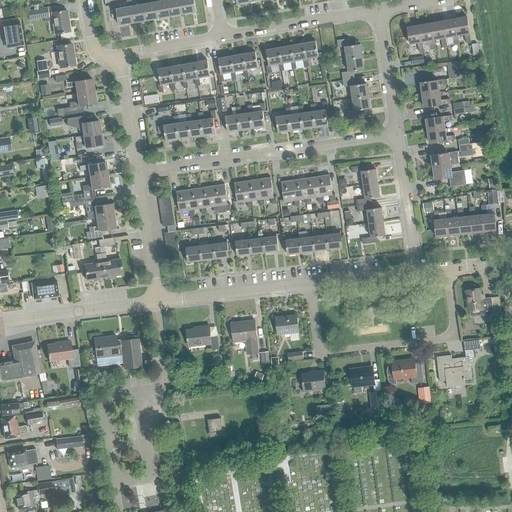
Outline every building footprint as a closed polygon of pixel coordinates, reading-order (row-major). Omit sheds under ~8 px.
[(126,0),(127,8),(116,10),(119,26),(132,23),(129,7),(133,7),(131,0),(126,0)] [(144,0),(139,0),(140,5),(133,7),(129,7),(132,23),(145,21),(142,5),(145,4),(144,0)] [(158,2),(157,0),(152,0),(153,3),(145,4),(142,5),(145,21),(157,19),(155,3),(158,2)] [(170,0),(165,0),(166,1),(158,2),(155,3),(157,19),(170,17),(167,1),(170,0)] [(170,0),(167,1),(170,17),(183,14),(180,0),(170,0)] [(196,12),(193,0),(180,0),(183,14),(196,12)] [(46,8),(27,11),(29,21),(41,19),(41,16),(48,15),(46,8)] [(69,32),(66,11),(51,13),(55,34),(69,32)] [(466,17),(455,19),(458,36),(464,35),(466,44),(471,43),(469,34),(470,34),(466,17)] [(458,36),(455,19),(443,21),(446,38),(453,37),(454,46),(459,45),(458,36)] [(7,48),(23,45),(19,21),(3,24),(7,48)] [(446,38),(443,21),(432,23),(434,40),(441,39),(442,48),(448,47),(446,38)] [(432,23),(419,25),(422,43),(429,41),(431,50),(436,49),(434,40),(432,23)] [(422,43),(419,25),(407,28),(410,45),(417,44),(419,52),(424,51),(422,43)] [(345,47),(346,60),(363,57),(361,45),(349,47),(348,40),(337,42),(338,48),(345,47)] [(303,60),(304,67),(312,66),(310,59),(318,58),(315,42),(303,44),(306,60),(303,60)] [(57,46),(60,68),(75,65),(72,44),(57,46)] [(291,46),(293,62),(291,62),(292,69),(297,69),(295,62),(303,60),(306,60),(303,44),(291,46)] [(283,64),(291,62),(293,62),(291,46),(278,48),(281,64),(278,65),(279,72),(284,71),(283,64)] [(267,74),(272,73),(271,66),(278,65),(281,64),(278,48),(266,50),(268,66),(266,66),(267,74)] [(244,78),(249,77),(247,70),(258,68),(255,52),(243,54),(245,70),(243,71),(244,78)] [(230,73),(232,80),(236,79),(235,72),(243,71),(245,70),(243,54),(230,57),(233,73),(230,73)] [(221,74),(218,75),(219,82),(224,81),(224,79),(227,79),(226,74),(230,73),(233,73),(230,57),(218,59),(221,74)] [(342,73),(343,80),(355,79),(354,71),(364,70),(363,57),(346,60),(348,72),(342,73)] [(411,58),(412,65),(424,63),(423,57),(411,58)] [(48,70),(46,71),(44,60),(37,61),(39,79),(50,77),(48,70)] [(196,86),(201,86),(199,78),(210,77),(207,61),(194,63),(197,79),(195,79),(196,86)] [(447,63),(447,64),(449,79),(460,78),(459,73),(458,61),(447,63)] [(183,89),(188,88),(187,81),(195,79),(197,79),(194,63),(182,65),(185,81),(182,81),(183,89)] [(171,91),(176,90),(175,83),(182,81),(185,81),(182,65),(170,67),(173,83),(170,84),(171,91)] [(170,84),(173,83),(170,67),(157,69),(160,85),(157,85),(159,93),(163,92),(162,85),(170,84)] [(92,79),(66,83),(67,88),(75,86),(77,94),(94,92),(92,79)] [(351,87),(352,99),(368,97),(367,84),(356,86),(355,79),(343,80),(331,82),(333,92),(345,90),(344,88),(351,87)] [(420,83),(422,95),(440,93),(438,85),(447,84),(446,80),(420,83)] [(41,85),(43,95),(51,93),(49,83),(41,85)] [(70,107),(64,108),(65,115),(83,112),(82,105),(95,103),(94,92),(77,94),(78,102),(69,103),(70,107)] [(422,95),(424,107),(450,104),(449,99),(441,100),(440,93),(422,95)] [(146,104),(159,102),(158,94),(145,96),(146,104)] [(368,97),(352,99),(354,111),(347,112),(348,119),(360,118),(359,110),(370,109),(368,97)] [(225,98),(218,99),(220,112),(227,111),(225,98)] [(316,111),(313,112),(315,128),(328,126),(326,110),(328,110),(327,102),(323,103),(324,110),(316,111)] [(265,127),(263,111),(266,111),(264,103),(260,104),(261,111),(253,113),(250,113),(252,129),(265,127)] [(300,114),(303,130),(315,128),(313,112),(316,111),(315,104),(310,105),(311,112),(304,113),(300,114)] [(248,113),(241,114),(238,115),(240,131),(252,129),(250,113),(253,113),(252,105),(247,106),(248,113)] [(300,114),(304,113),(303,106),(298,107),(299,114),(291,115),(288,116),(290,132),(303,130),(300,114)] [(170,107),(158,109),(159,116),(171,114),(170,107)] [(240,131),(238,115),(241,114),(240,107),(235,108),(232,108),(233,115),(225,117),(227,133),(240,131)] [(454,109),(455,115),(465,114),(465,113),(474,112),(474,107),(464,108),(454,109)] [(288,116),(291,115),(290,108),(285,108),(286,116),(275,117),(278,133),(290,132),(288,116)] [(215,110),(210,111),(211,119),(204,120),(201,120),(203,136),(216,134),(213,119),(216,118),(215,110)] [(203,136),(201,120),(204,120),(203,112),(198,113),(199,120),(191,122),(188,122),(191,138),(203,136)] [(179,123),(176,124),(178,140),(191,138),(188,122),(191,122),(190,114),(186,115),(187,122),(179,123)] [(84,116),(67,119),(67,126),(77,129),(83,135),(83,136),(100,133),(99,120),(85,123),(84,116)] [(176,124),(179,123),(178,116),(173,117),(174,124),(163,126),(165,142),(178,140),(176,124)] [(426,119),(428,132),(445,129),(444,121),(452,120),(452,116),(426,119)] [(62,126),(61,118),(49,120),(50,128),(62,126)] [(481,124),(484,140),(490,139),(487,123),(481,124)] [(428,132),(430,144),(455,140),(454,135),(446,137),(445,129),(428,132)] [(83,136),(84,143),(76,144),(76,149),(103,144),(100,133),(83,136)] [(0,138),(0,152),(12,151),(10,138),(0,138)] [(459,146),(460,152),(472,150),(472,145),(469,145),(469,144),(459,146)] [(431,156),(433,168),(450,165),(459,164),(457,152),(431,156)] [(51,182),(46,158),(40,159),(44,184),(51,182)] [(88,170),(89,177),(106,174),(104,162),(79,167),(80,171),(88,170)] [(0,166),(0,177),(16,175),(14,164),(0,166)] [(360,172),(363,185),(377,183),(375,170),(367,171),(366,165),(351,168),(352,173),(360,172)] [(450,165),(433,168),(435,180),(450,178),(451,186),(466,184),(464,170),(451,172),(450,165)] [(91,185),(82,186),(83,191),(109,187),(107,175),(90,177),(91,185)] [(330,195),(330,202),(335,201),(335,194),(332,195),(329,176),(317,178),(320,196),(323,196),(330,195)] [(305,179),(308,198),(311,198),(318,197),(319,203),(323,203),(323,196),(320,196),(317,178),(305,179)] [(264,199),(271,198),(272,204),(276,204),(276,197),(273,197),(270,179),(258,180),(261,199),(264,199)] [(306,199),(307,205),(311,205),(311,204),(311,198),(308,198),(305,179),(294,181),(297,200),(299,199),(306,199)] [(496,179),(488,180),(489,189),(497,188),(496,179)] [(259,199),(260,206),(264,205),(264,199),(261,199),(258,180),(247,182),(249,201),(252,200),(259,199)] [(295,207),(299,206),(299,199),(297,200),(294,181),(282,183),(285,202),(294,200),(295,207)] [(248,208),(252,207),(252,200),(249,201),(247,182),(235,184),(237,203),(247,201),(248,208)] [(356,200),(357,206),(372,204),(371,198),(379,197),(377,183),(363,185),(365,199),(356,200)] [(39,187),(41,198),(53,196),(50,185),(39,187)] [(230,204),(227,204),(224,185),(212,187),(215,206),(218,206),(224,205),(225,211),(230,210),(230,204)] [(213,206),(213,213),(218,212),(218,206),(215,206),(212,187),(200,189),(203,208),(206,207),(213,206)] [(206,207),(203,208),(200,189),(189,191),(191,209),(194,209),(201,208),(202,215),(206,214),(206,207)] [(489,190),(489,203),(504,202),(504,189),(489,190)] [(179,211),(189,210),(190,216),(194,216),(194,209),(191,209),(189,191),(177,192),(179,211)] [(73,193),(61,194),(62,203),(69,202),(85,199),(84,194),(74,196),(73,193)] [(331,202),(327,203),(328,210),(339,208),(338,201),(335,201),(331,202)] [(86,208),(86,213),(95,211),(96,219),(114,216),(112,204),(86,208)] [(366,210),(368,224),(383,221),(381,208),(373,209),(372,204),(357,206),(358,212),(366,210)] [(482,215),(484,232),(496,231),(494,214),(487,214),(486,206),(481,206),(482,215)] [(474,207),(469,207),(472,233),(484,232),(482,215),(475,216),(474,207)] [(457,209),(458,217),(460,234),(472,233),(470,216),(463,217),(462,208),(457,209)] [(448,236),(460,234),(458,217),(451,218),(450,210),(445,210),(446,219),(448,236)] [(0,213),(0,221),(18,219),(17,211),(0,213)] [(436,237),(448,236),(446,219),(440,219),(439,211),(434,211),(435,220),(434,220),(436,237)] [(310,215),(303,216),(303,221),(304,221),(304,223),(311,223),(310,215)] [(54,216),(46,217),(48,232),(56,230),(54,216)] [(98,226),(89,228),(90,232),(86,233),(87,239),(102,237),(101,230),(115,228),(114,216),(96,219),(98,226)] [(383,221),(368,224),(370,237),(362,238),(362,244),(378,242),(377,236),(385,235),(383,221)] [(340,233),(327,235),(329,250),(342,248),(340,233)] [(327,235),(313,237),(315,252),(329,250),(327,235)] [(276,237),(264,238),(262,238),(264,253),(278,251),(276,237)] [(307,238),(300,239),(302,253),(315,252),(313,237),(307,238)] [(0,248),(11,247),(9,238),(0,239),(0,248)] [(251,255),(264,253),(262,238),(249,240),(251,255)] [(98,241),(99,248),(114,245),(113,239),(98,241)] [(287,255),(302,253),(300,239),(285,241),(287,255)] [(237,256),(251,255),(249,240),(235,242),(237,256)] [(226,243),(214,245),(212,245),(214,260),(228,258),(226,243)] [(80,258),(78,244),(71,245),(73,259),(80,258)] [(202,262),(214,260),(212,245),(199,247),(202,262)] [(99,248),(104,278),(122,276),(119,260),(106,262),(104,247),(99,248)] [(188,263),(202,262),(199,247),(186,248),(188,263)] [(104,278),(99,248),(94,249),(97,263),(84,265),(86,281),(104,278)] [(0,283),(9,282),(7,271),(0,272),(0,283)] [(33,299),(58,296),(56,280),(31,284),(33,299)] [(480,289),(465,291),(469,312),(470,316),(472,317),(479,315),(479,310),(483,310),(483,315),(484,316),(493,314),(490,298),(481,299),(480,289)] [(298,332),(296,316),(275,318),(277,335),(298,332)] [(491,318),(493,330),(504,328),(501,316),(491,318)] [(245,342),(247,355),(258,354),(254,321),(244,323),(244,325),(231,327),(233,343),(245,342)] [(188,346),(210,344),(211,351),(218,350),(217,337),(210,337),(209,327),(199,328),(199,330),(186,331),(188,346)] [(141,367),(138,340),(120,342),(120,343),(116,344),(115,337),(93,339),(96,358),(118,356),(118,355),(121,355),(123,369),(141,367)] [(439,382),(446,381),(446,386),(465,384),(465,380),(471,380),(469,359),(473,358),(472,351),(480,350),(479,341),(464,343),(465,352),(466,358),(452,359),(451,356),(436,357),(439,382)] [(1,362),(0,362),(0,381),(5,381),(25,377),(25,376),(39,374),(44,373),(39,350),(37,351),(35,342),(11,347),(14,362),(6,363),(6,362),(2,363),(1,362)] [(49,361),(67,359),(68,368),(79,367),(77,350),(70,351),(69,342),(61,343),(61,345),(47,346),(49,361)] [(288,354),(288,361),(302,360),(302,353),(288,354)] [(387,368),(387,371),(388,379),(388,381),(390,384),(393,385),(396,385),(397,385),(396,384),(396,379),(411,377),(412,383),(423,382),(422,369),(414,370),(414,364),(413,360),(393,362),(393,364),(391,364),(388,366),(387,368)] [(372,369),(353,371),(355,387),(353,387),(354,394),(362,393),(361,386),(373,385),(374,385),(373,380),(372,369)] [(302,374),(304,391),(325,389),(323,371),(316,372),(316,373),(302,374)] [(76,382),(75,392),(82,393),(83,383),(76,382)] [(418,389),(420,404),(431,403),(430,387),(418,389)] [(60,401),(61,406),(86,402),(85,397),(60,401)] [(27,403),(17,404),(1,406),(0,406),(0,412),(2,413),(2,416),(18,414),(20,413),(19,409),(28,408),(27,403)] [(43,422),(41,413),(25,415),(27,425),(43,422)] [(0,420),(4,439),(19,436),(18,434),(29,432),(28,427),(26,427),(26,426),(17,427),(15,417),(0,420)] [(207,420),(210,438),(223,436),(220,419),(207,420)] [(81,436),(55,439),(56,447),(71,445),(72,448),(83,447),(81,436)] [(26,450),(7,453),(10,471),(19,469),(20,471),(22,473),(28,472),(30,469),(29,467),(39,465),(36,450),(26,452),(26,450)] [(236,461),(225,462),(226,471),(237,470),(236,461)] [(49,467),(35,468),(36,478),(50,477),(49,467)] [(284,487),(282,475),(275,476),(276,488),(284,487)] [(33,491),(15,494),(18,510),(36,506),(35,502),(40,501),(39,495),(53,492),(52,492),(67,489),(68,494),(75,493),(72,478),(37,485),(38,490),(33,491)]
